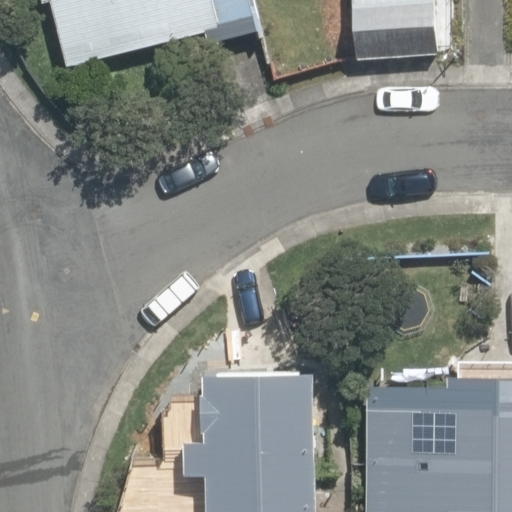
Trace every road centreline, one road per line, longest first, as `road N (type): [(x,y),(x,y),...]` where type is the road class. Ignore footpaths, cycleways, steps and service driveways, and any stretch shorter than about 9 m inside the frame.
road 1 (residential): [(488,155),(352,165),(0,295)]
road 2 (residential): [(0,297),(16,511)]
road 3 (residential): [(488,0),(488,155)]
